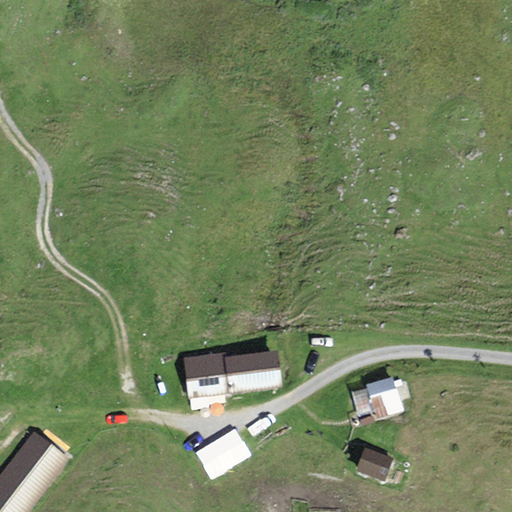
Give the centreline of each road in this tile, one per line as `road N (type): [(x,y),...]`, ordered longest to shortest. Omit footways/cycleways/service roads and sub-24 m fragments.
road 1 (track): [(511,358),(376,354),(250,419),(199,425),(136,415)]
road 2 (track): [(0,108),(6,129),(39,163),(46,249),(118,321),(136,415)]
road 3 (track): [(136,415),(30,422),(0,449)]
